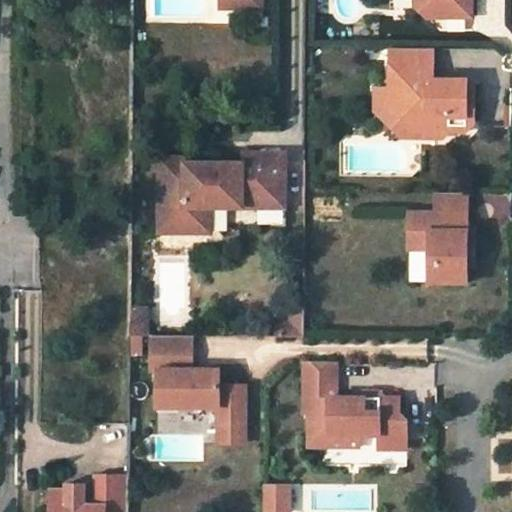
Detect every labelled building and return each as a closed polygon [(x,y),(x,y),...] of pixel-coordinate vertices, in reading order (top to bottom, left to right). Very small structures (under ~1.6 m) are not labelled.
[(431,0),(416,0),(416,4),(427,15),(442,15),(431,4),(431,0)] [(431,0),(431,4),(442,15),(473,15),(472,0),(431,0)] [(435,47),(392,47),(392,88),(404,88),(404,101),(409,106),(411,106),(411,130),(420,130),(426,137),(445,137),(452,130),(468,131),(476,123),(476,79),(455,79),(450,84),(450,88),(434,87),(434,79),(435,47)] [(455,79),(434,79),(434,87),(450,88),(450,84),(455,79)] [(404,88),(392,88),(392,110),(411,130),(411,106),(409,106),(404,101),(404,88)] [(243,160),(204,160),(204,167),(185,166),(185,160),(185,154),(160,154),(160,228),(211,228),(211,203),(228,203),(228,192),(257,191),(257,204),(285,204),(285,157),(259,156),(259,149),(243,149),(243,160)] [(257,191),(228,192),(228,203),(257,204),(257,191)] [(469,192),(438,192),(437,212),(411,211),(410,230),(431,231),(430,248),(430,281),(468,281),(468,266),(469,249),(476,249),(475,230),(468,230),(469,192)] [(410,230),(410,247),(430,248),(431,231),(410,230)] [(130,330),(148,331),(149,318),(139,318),(139,302),(130,302),(130,330)] [(149,318),(149,302),(139,302),(139,318),(149,318)] [(292,318),(292,332),(305,332),(305,307),(293,307),(292,318)] [(292,318),(278,318),(278,332),(292,332),(292,318)] [(191,331),(151,331),(150,365),(156,365),(156,395),(175,395),(176,402),(217,403),(216,421),(243,421),(244,381),(218,381),(218,366),(190,365),(191,331)] [(337,360),(305,360),(305,411),(330,412),(330,433),(380,433),(380,449),(407,449),(407,420),(399,413),(399,398),(337,396),(337,360)] [(175,395),(156,395),(156,406),(176,407),(176,402),(175,395)] [(216,421),(216,438),(243,438),(243,421),(216,421)] [(128,511),(128,474),(94,473),(94,505),(80,504),(66,505),(66,488),(49,488),(48,511),(128,511)] [(262,482),(262,511),(290,511),(291,482),(262,482)] [(80,504),(80,488),(66,488),(66,505),(80,504)]
